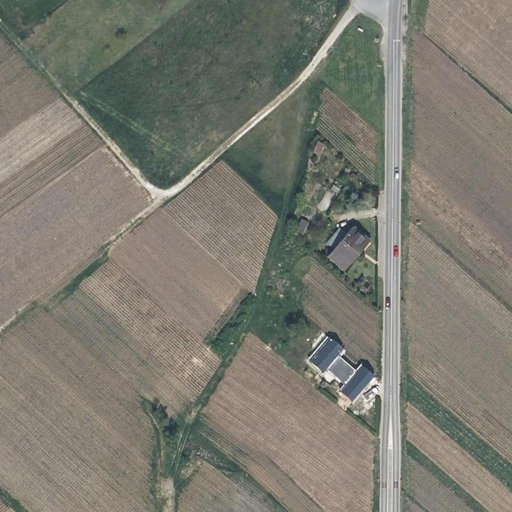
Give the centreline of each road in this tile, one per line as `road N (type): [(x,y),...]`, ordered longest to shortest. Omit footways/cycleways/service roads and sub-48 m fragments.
road 1 (secondary): [(390,511),(394,0)]
road 2 (track): [(362,0),(309,70),(0,333)]
road 3 (track): [(309,70),(299,184),(256,325),(191,414),(173,511)]
road 4 (track): [(165,200),(0,22)]
